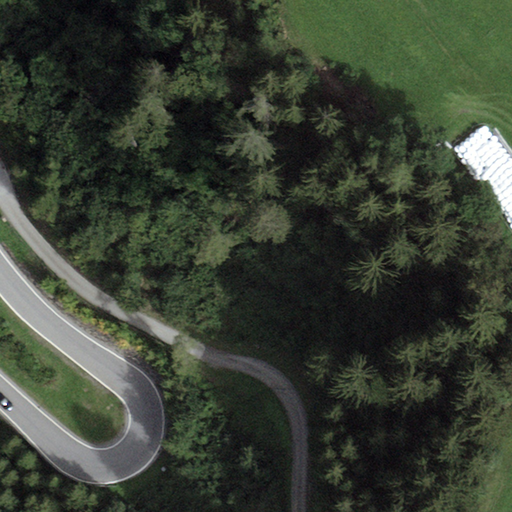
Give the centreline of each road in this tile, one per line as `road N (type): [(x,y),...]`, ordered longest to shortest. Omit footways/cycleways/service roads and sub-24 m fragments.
road 1 (track): [(0,188),(42,251),(96,300),(282,388),(301,449),(298,511)]
road 2 (tertiary): [(0,276),(51,325),(130,381),(147,416),(127,455),(91,461),(57,444),(0,391)]
